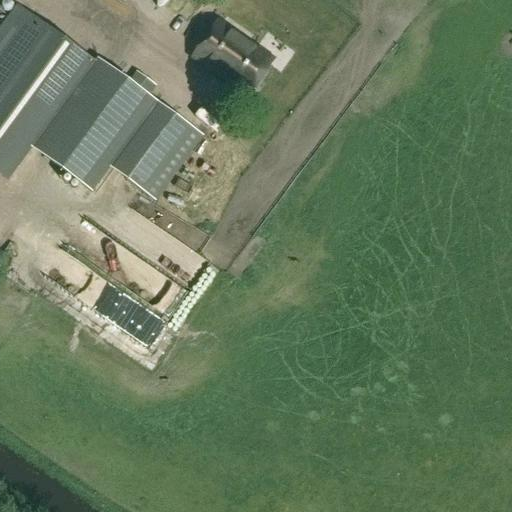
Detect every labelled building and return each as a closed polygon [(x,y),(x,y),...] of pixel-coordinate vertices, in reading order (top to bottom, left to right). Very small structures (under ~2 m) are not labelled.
[(16,0),(0,0),(9,12),(20,4),(16,0)] [(189,0),(182,13),(194,20),(206,0),(189,0)] [(0,172),(10,180),(71,97),(95,65),(17,9),(0,32),(0,172)] [(273,61),(218,22),(193,58),(249,96),(273,61)] [(93,193),(158,104),(148,97),(156,87),(137,73),(129,83),(119,76),(54,164),(93,193)] [(260,148),(273,130),(237,103),(224,121),(260,148)] [(155,203),(203,138),(174,116),(126,181),(155,203)] [(227,216),(259,171),(235,154),(203,199),(227,216)] [(106,243),(112,234),(92,222),(86,232),(106,243)] [(25,248),(19,264),(29,268),(36,252),(25,248)] [(150,265),(133,285),(177,320),(193,300),(150,265)] [(98,275),(81,295),(154,354),(177,326),(169,319),(163,327),(98,275)]
